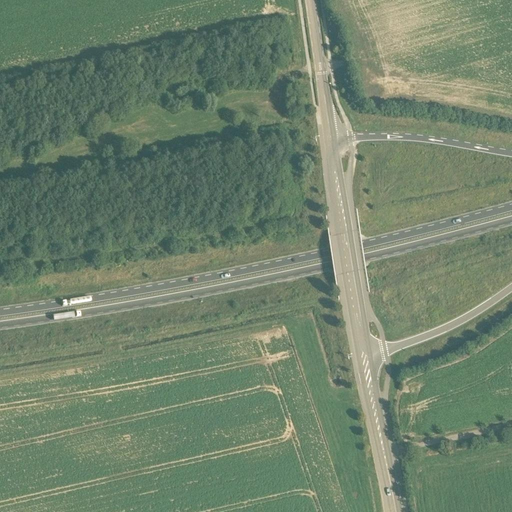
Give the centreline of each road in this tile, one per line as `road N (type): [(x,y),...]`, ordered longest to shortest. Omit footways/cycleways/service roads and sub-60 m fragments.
road 1 (primary): [(511,207),(289,261),(0,313)]
road 2 (primary): [(0,325),(292,273),(511,220)]
road 3 (track): [(309,68),(211,120),(0,175)]
road 4 (tertiary): [(367,356),(331,140)]
road 5 (primary): [(511,154),(423,139),(331,140)]
road 6 (primary): [(367,356),(460,322),(511,288)]
road 7 (tertiary): [(395,511),(367,356)]
road 8 (tertiary): [(331,140),(311,0)]
road 9 (track): [(382,453),(511,429)]
